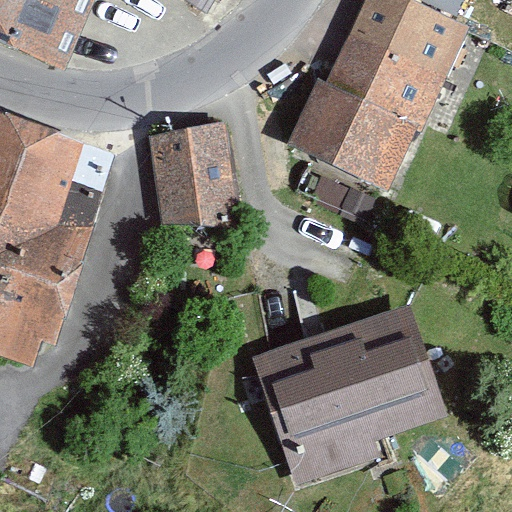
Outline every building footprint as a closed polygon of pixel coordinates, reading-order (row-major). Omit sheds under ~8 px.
[(0,0),(0,58),(60,88),(104,0),(0,0)] [(227,0),(143,0),(206,38),(227,0)] [(473,41),(381,0),(372,0),(328,103),(321,97),(289,164),(389,213),(414,145),(473,41)] [(114,179),(0,135),(0,377),(39,389),(114,179)] [(223,140),(152,153),(161,250),(236,240),(223,140)] [(402,326),(250,373),(292,503),(386,475),(380,455),(444,441),(402,326)]
